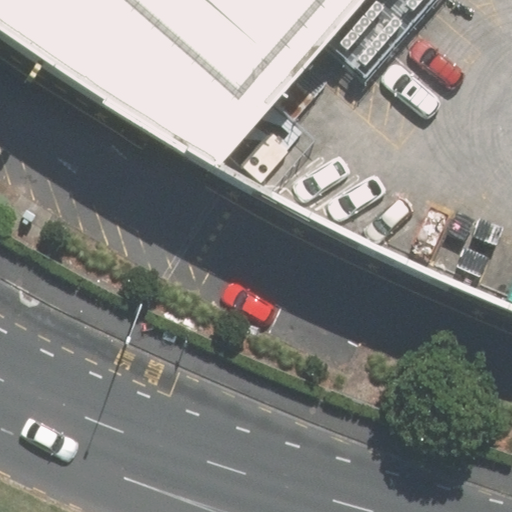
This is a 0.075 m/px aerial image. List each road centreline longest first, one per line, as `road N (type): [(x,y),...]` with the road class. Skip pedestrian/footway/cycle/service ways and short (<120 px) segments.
road 1 (primary): [(78,406),(406,511)]
road 2 (primary): [(78,406),(232,511)]
